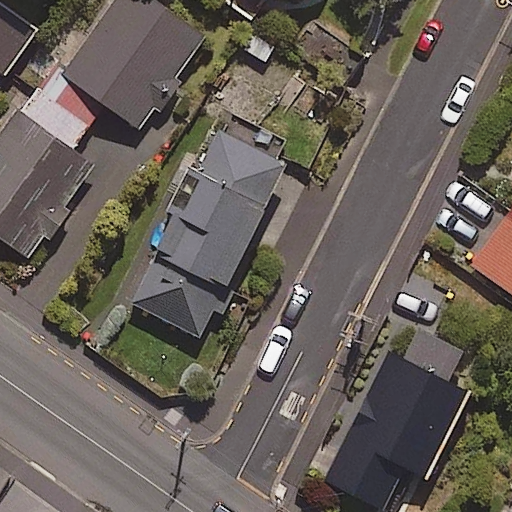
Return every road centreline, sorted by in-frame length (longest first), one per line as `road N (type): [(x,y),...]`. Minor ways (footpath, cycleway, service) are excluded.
road 1 (residential): [(218,511),(481,0)]
road 2 (tertiary): [(191,511),(0,378)]
